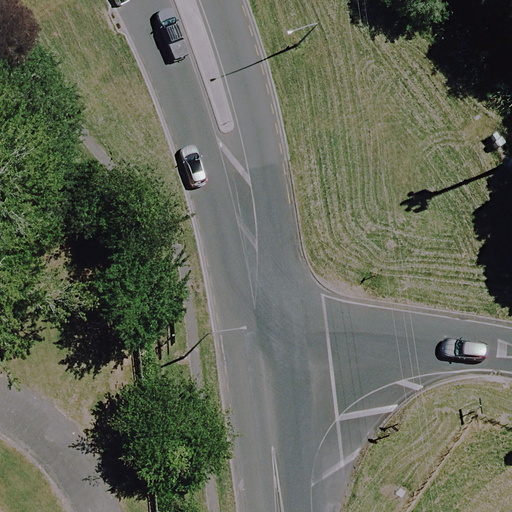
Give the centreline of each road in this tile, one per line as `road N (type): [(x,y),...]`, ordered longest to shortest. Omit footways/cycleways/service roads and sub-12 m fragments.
road 1 (motorway): [(511,352),(425,348),(263,373)]
road 2 (tertiary): [(242,222),(193,126),(150,0)]
road 3 (tertiary): [(220,0),(243,125),(242,222)]
road 4 (tertiary): [(242,222),(263,373)]
road 5 (tertiary): [(263,373),(283,511)]
